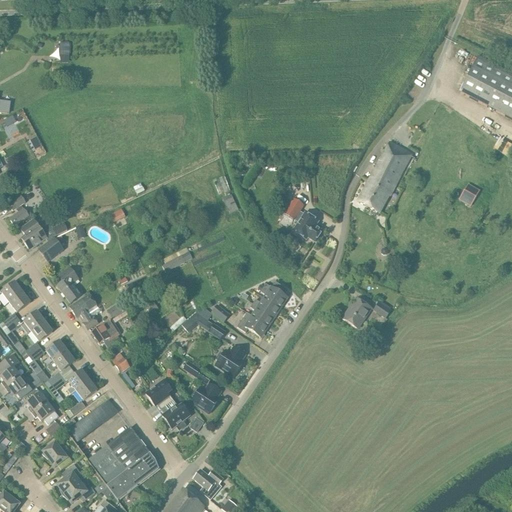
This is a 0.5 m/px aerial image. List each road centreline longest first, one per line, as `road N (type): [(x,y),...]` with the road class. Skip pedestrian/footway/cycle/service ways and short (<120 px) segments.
road 1 (residential): [(184,478),(341,263),(352,185)]
road 2 (residential): [(184,478),(19,255)]
road 3 (residential): [(185,105),(131,142),(72,154),(0,193)]
